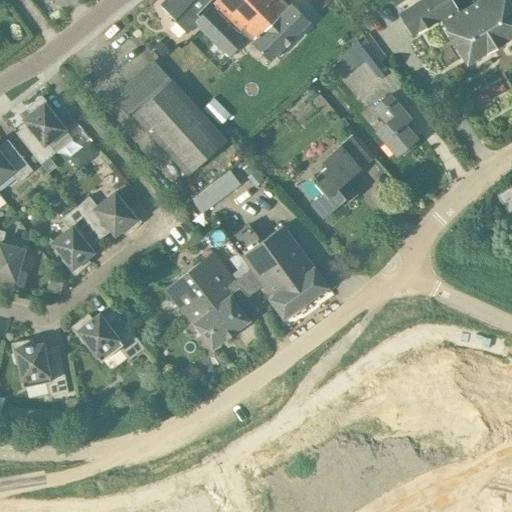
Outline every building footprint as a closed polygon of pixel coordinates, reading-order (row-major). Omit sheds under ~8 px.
[(165,0),(161,5),(175,19),(174,22),(187,34),(195,26),(195,25),(193,23),(199,17),(190,7),(196,0),(165,0)] [(195,25),(195,26),(211,41),(198,55),(203,59),(216,47),(220,50),(213,57),(220,63),(226,57),(227,57),(247,38),(251,42),(270,61),(289,42),(245,0),(217,0),(213,5),(212,4),(199,17),(193,23),(195,25)] [(283,0),(245,0),(289,42),(309,22),(290,3),(288,5),(283,0)] [(309,0),(318,10),(331,0),(309,0)] [(479,0),(459,13),(450,0),(420,0),(399,13),(412,35),(441,17),(444,22),(442,23),(466,64),(511,35),(511,9),(506,0),(479,0)] [(352,46),(348,49),(343,52),(354,67),(363,61),(376,78),(381,80),(390,72),(362,36),(351,44),(352,46)] [(226,141),(171,80),(155,62),(116,97),(134,116),(187,175),(226,141)] [(386,123),(375,132),(395,155),(399,152),(403,156),(416,145),(412,141),(416,138),(404,124),(410,118),(390,94),(373,109),(386,123)] [(47,143),(65,129),(53,114),(55,112),(42,96),(26,109),(29,114),(23,119),(26,124),(15,133),(40,164),(55,153),(47,143)] [(314,182),(323,192),(310,203),(323,217),(340,202),(344,206),(357,194),(346,181),(360,169),(372,158),(352,134),(339,145),(320,162),(325,168),(315,177),(313,175),(309,179),(313,183),(314,182)] [(0,180),(10,172),(18,182),(32,170),(7,139),(0,145),(0,180)] [(97,155),(89,145),(70,160),(78,170),(97,155)] [(511,180),(494,192),(511,221),(511,180)] [(195,198),(204,210),(213,203),(205,191),(195,198)] [(89,196),(75,207),(100,239),(110,230),(114,235),(121,230),(125,234),(141,222),(128,205),(126,207),(114,192),(97,206),(89,196)] [(100,239),(75,207),(61,219),(69,228),(51,242),(63,257),(61,259),(74,275),(90,262),(86,258),(93,252),(89,247),(100,239)] [(511,231),(500,209),(471,226),(490,261),(511,266),(511,231)] [(249,224),(231,236),(252,267),(251,268),(263,285),(271,297),(269,298),(283,318),(328,287),(313,266),(312,267),(283,225),(261,241),(249,224)] [(19,268),(23,249),(2,243),(5,232),(0,230),(0,284),(16,288),(21,268),(19,268)] [(230,257),(243,274),(250,269),(237,251),(230,257)] [(238,290),(232,282),(211,254),(166,288),(187,316),(192,311),(199,320),(238,290)] [(192,311),(187,316),(192,323),(192,322),(212,348),(249,321),(239,307),(248,300),(246,298),(263,285),(251,268),(232,282),(238,290),(199,320),(192,311)] [(48,291),(59,294),(62,282),(51,280),(48,291)] [(128,359),(144,348),(114,309),(102,318),(99,313),(92,318),(88,314),(71,327),(84,344),(86,343),(100,361),(119,347),(128,359)] [(49,397),(68,393),(58,346),(43,349),(42,343),(34,345),(32,339),(11,343),(15,364),(18,364),(23,387),(46,382),(49,397)]
